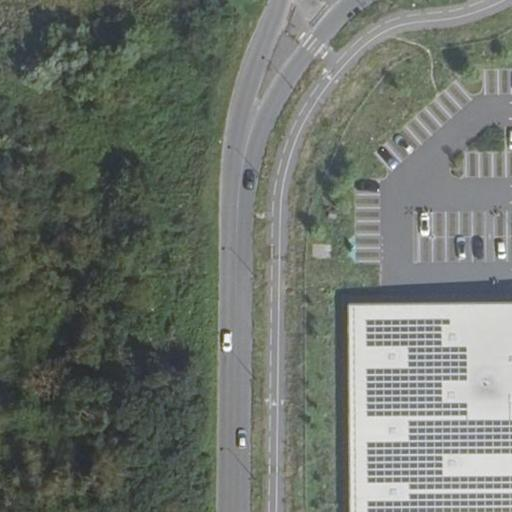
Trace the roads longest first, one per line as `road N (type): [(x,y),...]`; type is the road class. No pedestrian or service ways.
road 1 (unclassified): [(244,147),(234,511)]
road 2 (unclassified): [(244,147),(350,0)]
road 3 (unclassified): [(283,0),(255,61),(244,147)]
road 4 (unknown): [(391,195),(511,191)]
